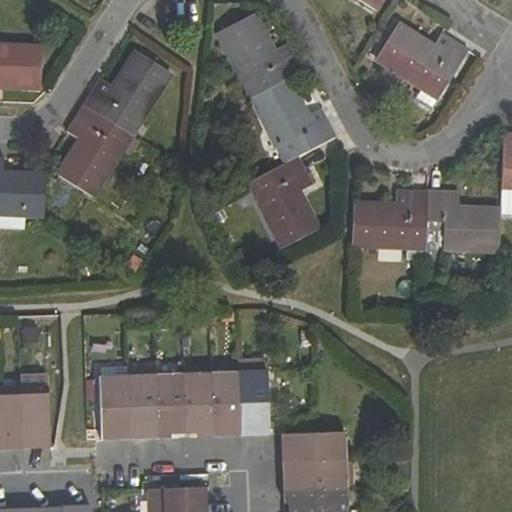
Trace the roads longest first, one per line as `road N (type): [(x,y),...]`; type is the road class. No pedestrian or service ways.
road 1 (residential): [(511,92),(426,150),(383,147),(343,110),(278,0)]
road 2 (residential): [(0,134),(40,136),(129,0)]
road 3 (residential): [(122,460),(242,457),(243,511)]
